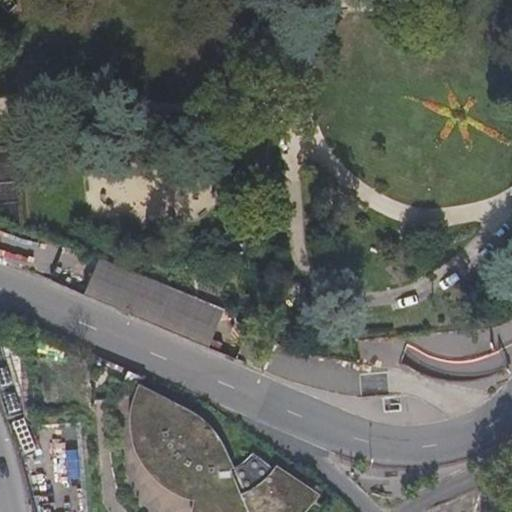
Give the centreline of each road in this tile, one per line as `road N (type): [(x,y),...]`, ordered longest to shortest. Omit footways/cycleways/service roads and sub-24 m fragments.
road 1 (trunk): [(511,409),(444,443),(371,442),(0,284)]
road 2 (unknown): [(330,327),(245,339),(219,150),(108,165)]
road 3 (unknown): [(108,165),(6,179),(22,248)]
road 4 (unknown): [(108,165),(128,291)]
